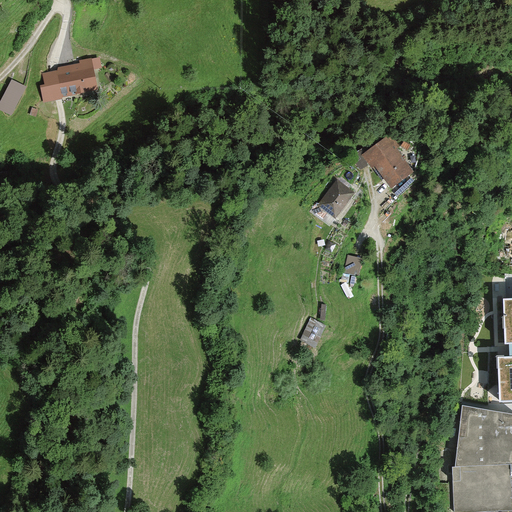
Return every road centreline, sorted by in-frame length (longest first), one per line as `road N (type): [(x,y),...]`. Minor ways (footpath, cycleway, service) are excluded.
road 1 (track): [(410,511),(439,343),(484,224),(511,175)]
road 2 (track): [(363,173),(375,249),(382,511)]
